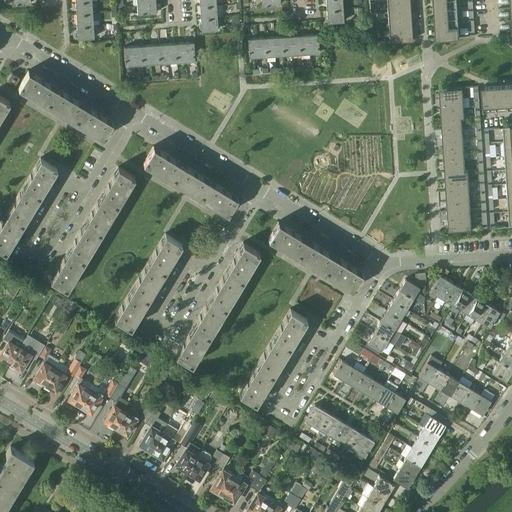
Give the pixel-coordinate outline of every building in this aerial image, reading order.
[(91,0),(89,0),(75,1),(76,13),(92,12),(91,0)] [(341,0),(325,0),(326,9),(342,8),(341,0)] [(457,7),(456,0),(433,0),(434,9),(457,7)] [(410,10),(410,5),(409,1),(386,2),(387,12),(410,10)] [(155,3),(137,4),(137,13),(156,12),(155,3)] [(215,4),(199,6),(200,18),(216,17),(215,4)] [(458,17),(457,7),(434,9),(434,18),(458,17)] [(342,8),(326,9),(327,22),(343,21),(342,8)] [(411,20),(410,14),(410,10),(387,12),(387,21),(411,20)] [(92,12),(76,13),(76,25),(93,24),(92,12)] [(216,17),(200,18),(201,30),(217,29),(216,17)] [(458,26),(458,17),(434,18),(435,28),(458,26)] [(411,30),(411,24),(411,20),(387,21),(388,31),(411,30)] [(93,24),(76,25),(77,38),(93,37),(93,24)] [(459,37),(458,26),(435,28),(436,38),(459,37)] [(412,40),(412,38),(411,30),(388,31),(389,41),(412,40)] [(317,33),(308,34),(309,53),(318,52),(317,33)] [(308,34),(300,35),(301,53),(309,53),(308,34)] [(291,35),(282,36),(283,54),(292,54),(291,35)] [(300,35),(291,35),(292,54),(301,53),(300,35)] [(273,36),(265,37),(266,55),(274,55),(273,36)] [(282,36),(273,36),(274,55),(283,54),(282,36)] [(249,56),(258,56),(256,37),(248,38),(249,56)] [(265,37),(256,37),(258,56),(266,55),(265,37)] [(193,41),(184,42),(185,61),(194,60),(193,41)] [(184,42),(176,43),(177,61),(185,61),(184,42)] [(167,43),(158,44),(159,62),(168,62),(167,43)] [(176,43),(167,43),(168,62),(177,61),(176,43)] [(149,44),(141,45),(142,63),(150,63),(149,44)] [(158,44),(149,44),(150,63),(159,62),(158,44)] [(125,65),(134,64),(132,45),(123,46),(125,65)] [(141,45),(132,45),(134,64),(142,63),(141,45)] [(28,70),(18,87),(46,104),(56,87),(28,70)] [(19,77),(14,74),(11,72),(6,80),(14,85),(19,77)] [(507,104),(506,84),(494,85),(495,105),(507,104)] [(495,105),(494,85),(481,86),(483,106),(495,105)] [(84,104),(56,87),(46,104),(74,120),(84,104)] [(462,87),(439,89),(440,98),(463,97),(462,87)] [(0,95),(0,116),(9,101),(0,95)] [(464,107),(463,97),(440,98),(440,108),(464,107)] [(112,121),(84,104),(74,120),(102,137),(112,121)] [(464,116),(464,107),(440,108),(441,118),(464,116)] [(464,117),(464,116),(441,118),(442,129),(462,127),(462,117),(464,117)] [(511,141),(511,126),(502,127),(503,142),(511,141)] [(463,138),(462,127),(442,129),(442,139),(463,138)] [(464,149),(463,138),(442,139),(443,150),(464,149)] [(511,155),(511,141),(503,142),(504,156),(511,155)] [(181,162),(153,145),(143,162),(171,179),(181,162)] [(464,160),(464,149),(443,150),(444,161),(464,160)] [(40,157),(23,186),(39,196),(56,167),(40,157)] [(465,170),(464,160),(444,161),(445,172),(468,170),(465,170)] [(208,179),(181,162),(171,179),(198,196),(208,179)] [(118,166),(108,183),(100,195),(117,205),(134,176),(118,166)] [(468,180),(468,170),(445,172),(445,181),(468,180)] [(237,196),(208,179),(198,196),(227,213),(237,196)] [(469,190),(468,180),(445,181),(446,191),(469,190)] [(23,186),(6,214),(22,224),(39,196),(23,186)] [(470,199),(469,190),(446,191),(446,201),(470,199)] [(100,195),(91,211),(84,223),(100,233),(117,205),(100,195)] [(470,209),(470,199),(446,201),(447,210),(470,209)] [(471,218),(470,209),(447,210),(448,220),(471,218)] [(0,222),(0,248),(5,252),(22,224),(6,214),(0,222)] [(472,229),(471,218),(448,220),(448,230),(472,229)] [(306,238),(278,221),(268,238),(296,255),(306,238)] [(84,223),(74,238),(67,251),(83,261),(100,233),(84,223)] [(165,233),(147,261),(164,271),(181,243),(180,242),(165,233)] [(334,255),(306,238),(296,255),(324,271),(334,255)] [(243,242),(235,254),(226,270),(242,280),(259,252),(243,242)] [(67,251),(57,266),(50,278),(66,288),(83,261),(67,251)] [(362,272),(334,255),(324,271),(352,288),(357,281),(362,272)] [(147,261),(131,289),(147,299),(164,271),(147,261)] [(226,270),(219,281),(209,298),(225,308),(242,280),(226,270)] [(437,295),(446,279),(439,274),(430,290),(437,295)] [(405,278),(398,289),(412,298),(419,286),(405,278)] [(444,299),(454,283),(446,279),(437,295),(444,299)] [(16,280),(7,293),(13,296),(22,283),(16,280)] [(44,284),(36,280),(28,293),(36,298),(44,284)] [(452,304),(461,288),(454,283),(444,299),(452,304)] [(456,313),(459,308),(469,292),(461,288),(452,304),(449,308),(456,313)] [(131,289),(114,317),(130,327),(147,299),(131,289)] [(398,289),(392,299),(406,308),(412,298),(398,289)] [(466,313),(476,297),(469,292),(459,308),(466,313)] [(483,301),(476,297),(466,313),(474,317),(483,301)] [(209,298),(202,309),(192,326),(208,336),(225,308),(209,298)] [(392,299),(386,310),(400,318),(406,308),(392,299)] [(88,311),(71,301),(66,308),(74,314),(77,309),(79,310),(77,313),(84,317),(87,313),(88,311)] [(490,306),(483,301),(474,317),(481,321),(490,306)] [(499,310),(490,306),(481,321),(489,326),(499,310)] [(290,308),(272,337),(289,347),(306,318),(290,308)] [(386,310),(379,320),(393,329),(400,318),(386,310)] [(500,311),(497,316),(497,317),(501,319),(505,313),(500,311)] [(55,328),(63,333),(70,322),(62,317),(55,328)] [(8,323),(3,320),(0,324),(0,331),(2,333),(8,323)] [(379,320),(373,331),(387,339),(393,329),(379,320)] [(122,333),(105,323),(106,323),(105,322),(103,325),(104,325),(103,327),(102,329),(105,331),(106,329),(109,331),(108,334),(117,340),(122,333)] [(440,324),(436,331),(453,342),(454,339),(457,335),(451,332),(452,331),(447,328),(443,325),(440,324)] [(192,326),(185,337),(175,354),(176,355),(191,364),(208,336),(192,326)] [(2,337),(8,341),(0,354),(0,356),(3,358),(2,360),(9,364),(24,338),(25,338),(8,328),(2,337)] [(373,331),(367,342),(380,350),(387,339),(373,331)] [(124,336),(122,339),(120,342),(129,347),(133,341),(124,336)] [(272,337),(256,365),(272,375),(289,347),(272,337)] [(9,364),(16,369),(17,367),(21,369),(30,354),(34,357),(42,344),(34,339),(32,343),(24,338),(9,364)] [(348,339),(344,345),(359,354),(363,348),(348,339)] [(141,344),(135,353),(146,360),(151,350),(141,344)] [(44,358),(47,353),(50,349),(44,345),(38,354),(44,358)] [(73,374),(79,365),(86,353),(79,348),(69,365),(65,371),(73,376),(73,374)] [(511,368),(511,354),(504,350),(498,361),(511,369),(511,368)] [(44,358),(43,361),(34,377),(37,379),(36,381),(43,385),(54,368),(56,364),(59,360),(47,353),(44,358)] [(352,365),(341,359),(333,373),(344,379),(352,365)] [(64,374),(65,371),(69,365),(59,360),(56,364),(54,368),(43,385),(51,389),(52,388),(55,390),(65,374),(64,374)] [(426,361),(418,375),(429,382),(437,368),(426,361)] [(511,369),(498,361),(491,371),(505,380),(511,369)] [(73,374),(73,375),(78,378),(84,368),(79,365),(73,374)] [(256,365),(239,393),(255,402),(272,375),(256,365)] [(354,386),(362,372),(352,365),(344,379),(354,386)] [(447,374),(437,368),(429,382),(439,388),(447,374)] [(362,372),(354,386),(364,392),(373,378),(362,372)] [(121,376),(117,374),(115,373),(103,393),(108,396),(121,376)] [(447,374),(439,388),(449,394),(458,380),(447,374)] [(80,378),(68,398),(72,400),(71,402),(79,406),(90,387),(90,388),(92,384),(81,377),(80,378)] [(383,384),(373,378),(364,392),(375,398),(383,384)] [(458,380),(449,394),(460,400),(468,387),(458,380)] [(114,400),(122,387),(117,384),(110,397),(114,400)] [(383,384),(375,398),(385,405),(394,391),(383,384)] [(91,411),(100,396),(102,392),(98,390),(97,392),(90,388),(90,387),(79,406),(86,411),(87,409),(91,411)] [(479,393),(468,387),(460,400),(470,407),(479,393)] [(405,397),(394,391),(385,405),(396,411),(405,397)] [(490,400),(479,393),(470,407),(482,413),(490,400)] [(430,408),(418,401),(415,406),(427,414),(430,408)] [(145,417),(150,408),(153,405),(148,402),(140,415),(145,418),(145,417)] [(156,411),(159,406),(154,403),(153,405),(150,408),(156,411)] [(113,404),(104,419),(108,422),(107,424),(114,428),(125,409),(119,405),(118,407),(113,404)] [(322,408),(314,404),(304,419),(312,424),(322,408)] [(156,411),(150,408),(145,417),(150,420),(156,411)] [(329,413),(322,408),(312,424),(319,428),(329,413)] [(127,433),(136,418),(138,414),(134,411),(133,414),(125,409),(114,428),(121,433),(123,431),(127,433)] [(336,417),(329,413),(319,428),(327,433),(336,417)] [(444,424),(430,415),(423,426),(438,434),(444,424)] [(344,422),(336,417),(327,433),(334,437),(344,422)] [(187,445),(201,423),(195,419),(187,431),(187,430),(187,431),(186,430),(180,440),(181,440),(180,441),(187,445)] [(267,422),(261,431),(271,437),(277,429),(267,422)] [(351,426),(344,422),(334,437),(341,442),(351,426)] [(162,431),(150,424),(140,441),(139,443),(150,450),(162,431)] [(358,430),(351,426),(341,442),(349,446),(358,430)] [(438,434),(423,426),(417,436),(432,445),(438,434)] [(180,440),(186,430),(180,427),(175,436),(180,440)] [(366,435),(358,430),(349,446),(356,451),(366,435)] [(162,457),(173,438),(162,431),(150,450),(162,457)] [(373,440),(366,435),(356,451),(364,455),(373,440)] [(432,445),(417,436),(411,446),(426,455),(432,445)] [(0,511),(33,459),(10,446),(5,453),(10,456),(0,472),(0,511)] [(426,455),(411,446),(405,457),(419,465),(426,455)] [(257,488),(274,461),(272,460),(279,450),(275,447),(252,484),(257,488)] [(185,448),(176,463),(180,466),(179,467),(185,472),(197,453),(190,449),(189,450),(185,448)] [(199,450),(197,453),(205,458),(204,459),(207,462),(210,458),(210,453),(203,449),(199,450)] [(222,453),(216,449),(210,458),(216,462),(222,453)] [(197,453),(185,472),(193,476),(194,475),(198,477),(207,462),(204,459),(205,458),(197,453)] [(222,466),(228,456),(223,453),(217,462),(222,466)] [(419,465),(405,457),(399,467),(413,475),(419,465)] [(317,459),(311,468),(318,472),(323,463),(317,459)] [(349,488),(350,486),(357,475),(346,468),(339,464),(336,468),(346,474),(328,505),(335,510),(341,500),(345,494),(349,488)] [(413,475),(399,467),(392,477),(407,486),(413,475)] [(222,468),(211,485),(210,487),(214,490),(221,494),(233,475),(222,468)] [(246,480),(248,476),(236,469),(233,475),(244,482),(246,480)] [(251,484),(257,474),(252,471),(248,476),(246,480),(251,484)] [(244,482),(233,475),(221,494),(229,498),(233,501),(244,482)] [(393,484),(379,475),(372,486),(387,494),(393,484)] [(288,504),(300,485),(295,481),(283,501),(288,504)] [(293,507),(305,488),(300,485),(288,504),(293,507)] [(387,494),(372,486),(366,496),(381,505),(387,494)] [(249,511),(259,511),(268,498),(262,495),(264,493),(258,489),(247,508),(251,510),(250,511),(249,511)] [(376,511),(381,505),(366,496),(360,506),(369,511),(376,511)] [(268,498),(259,511),(275,511),(281,504),(277,501),(275,503),(268,498)] [(343,501),(341,500),(335,510),(334,511),(336,511),(339,508),(343,501)]
